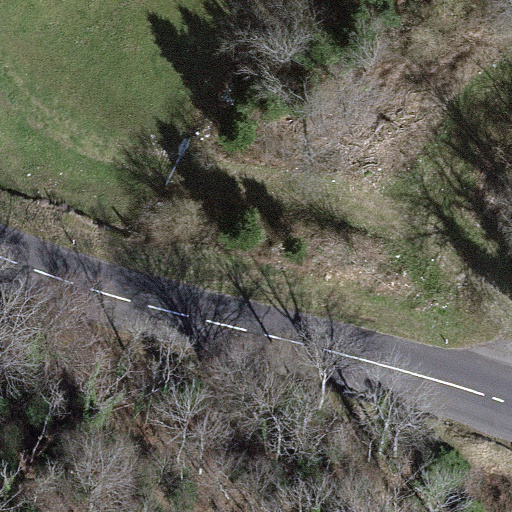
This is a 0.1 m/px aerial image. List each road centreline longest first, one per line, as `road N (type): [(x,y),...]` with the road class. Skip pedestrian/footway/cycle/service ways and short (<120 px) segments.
road 1 (track): [(511,307),(481,275),(393,217),(92,139),(53,119),(0,74)]
road 2 (secondary): [(511,403),(94,290),(0,255)]
